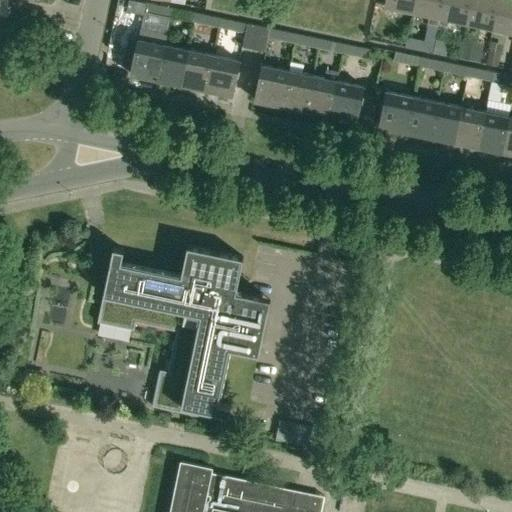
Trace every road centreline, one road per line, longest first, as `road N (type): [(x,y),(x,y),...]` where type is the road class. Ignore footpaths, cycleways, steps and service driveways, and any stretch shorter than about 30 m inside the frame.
road 1 (residential): [(511,231),(176,160)]
road 2 (residential): [(68,135),(97,0)]
